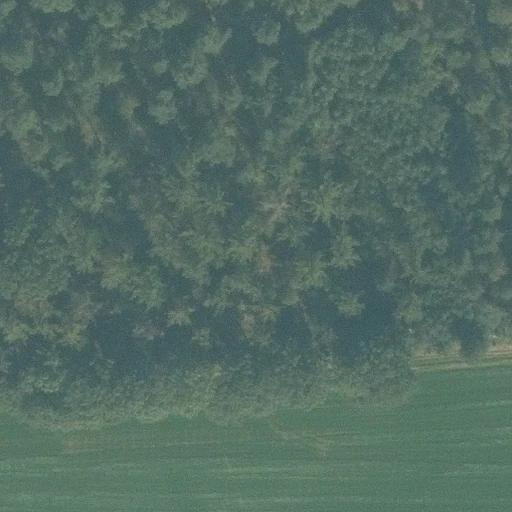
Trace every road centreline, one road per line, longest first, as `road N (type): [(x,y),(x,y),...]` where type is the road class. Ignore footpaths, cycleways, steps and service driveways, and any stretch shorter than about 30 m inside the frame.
road 1 (track): [(511,345),(0,392)]
road 2 (track): [(0,266),(347,0)]
